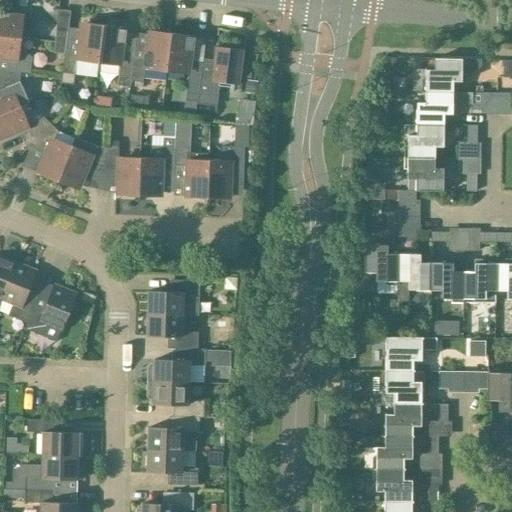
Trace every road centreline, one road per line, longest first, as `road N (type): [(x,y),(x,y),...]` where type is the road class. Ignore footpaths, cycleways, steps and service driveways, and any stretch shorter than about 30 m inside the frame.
road 1 (tertiary): [(293,511),(314,207),(308,156),(331,8)]
road 2 (residential): [(107,511),(116,313),(113,277),(90,245)]
road 3 (residential): [(511,23),(331,8)]
road 4 (residential): [(238,232),(105,225),(90,245)]
